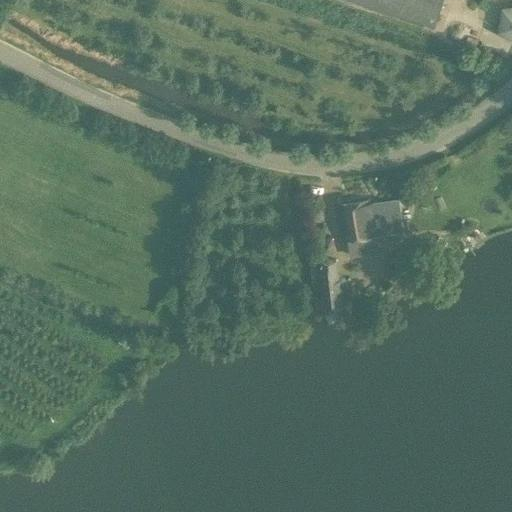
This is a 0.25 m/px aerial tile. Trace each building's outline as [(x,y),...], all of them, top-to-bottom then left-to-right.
[(365,0),(436,22),(443,0),(365,0)] [(511,7),(504,9),(506,0),(493,0),(491,15),(502,18),(499,31),(511,37),(511,7)] [(422,193),(417,186),(407,193),(411,200),(422,193)] [(379,252),(377,234),(384,233),(379,201),(370,202),(370,198),(339,203),(344,238),(348,238),(351,256),(379,252)] [(326,294),(330,293),(332,306),(353,303),(349,278),(340,279),(337,259),(321,262),(324,282),(326,294)]
